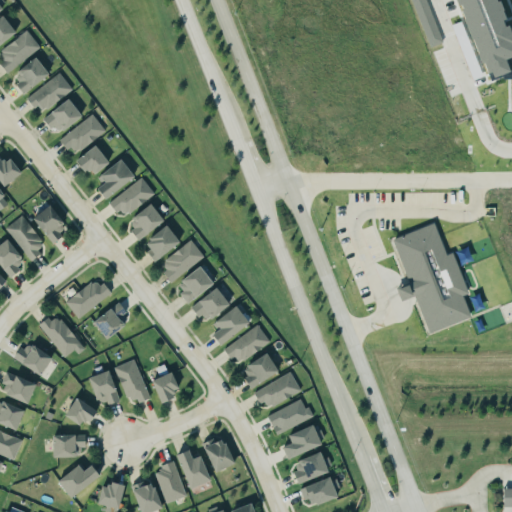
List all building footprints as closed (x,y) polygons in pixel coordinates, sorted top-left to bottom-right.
[(0,0),(0,15),(8,10),(1,1),(1,0),(0,0)] [(409,0),(423,0),(442,44),(430,49),(409,0)] [(511,0),(455,0),(480,64),(483,63),(487,74),(490,72),(493,78),(509,72),(504,60),(511,56),(511,36),(507,26),(504,27),(501,20),(505,19),(498,2),(496,3),(494,0),(511,0)] [(0,48),(20,33),(7,16),(0,21),(0,48)] [(43,50),(32,33),(0,53),(0,58),(9,72),(43,50)] [(29,94),(54,76),(41,58),(16,76),(29,94)] [(40,114),(75,93),(64,75),(29,96),(40,114)] [(46,120),(53,130),(60,125),(67,134),(87,118),(73,99),(46,120)] [(73,156),(108,132),(96,115),(62,140),(73,156)] [(100,176),(114,165),(100,146),(81,161),(91,174),(96,170),(100,176)] [(3,187),(0,183),(0,160),(1,161),(3,159),(5,162),(9,159),(20,173),(3,187)] [(102,190),(110,201),(140,179),(127,161),(102,178),(108,186),(102,190)] [(119,214),(125,210),(128,215),(158,197),(147,179),(111,201),(119,214)] [(0,207),(3,211),(13,204),(0,186),(0,207)] [(169,222),(156,205),(130,225),(143,242),(169,222)] [(37,218),(56,246),(67,238),(62,231),(69,226),(55,206),(37,218)] [(8,229),(34,263),(45,254),(40,248),(46,243),(25,216),(8,229)] [(392,240),(433,224),(446,255),(452,253),(467,294),(462,296),(470,317),(428,333),(414,296),(401,301),(396,287),(408,282),(392,240)] [(147,246),(160,262),(185,243),(171,226),(147,246)] [(0,248),(0,260),(14,279),(23,272),(19,266),(27,260),(12,240),(0,248)] [(165,262),(170,270),(166,273),(173,283),(207,258),(194,241),(165,262)] [(218,285),(204,267),(182,285),(187,291),(182,295),(191,306),(218,285)] [(0,290),(3,293),(12,283),(0,271),(0,290)] [(65,302),(90,282),(92,284),(93,283),(97,283),(99,286),(103,283),(111,293),(78,319),(65,302)] [(234,307),(223,289),(195,307),(206,325),(234,307)] [(97,320),(108,339),(129,327),(123,316),(129,313),(124,305),(97,320)] [(254,325),(240,306),(216,325),(222,333),(218,336),(226,347),(254,325)] [(67,358),(77,350),(81,355),(87,349),(58,314),(42,327),(67,358)] [(273,343),(261,325),(228,348),(240,366),(273,343)] [(45,378),(57,360),(30,342),(18,360),(45,378)] [(256,389),(283,372),(271,353),(244,370),(256,389)] [(116,368),(130,401),(137,398),(140,404),(152,399),(136,360),(116,368)] [(121,401),(114,372),(93,378),(100,406),(121,401)] [(2,393),(33,405),(41,385),(10,373),(2,393)] [(170,373),(150,382),(161,404),(173,398),(171,395),(175,393),(173,390),(177,388),(170,373)] [(256,391),(262,404),(269,401),(272,408),(303,393),(294,373),(256,391)] [(64,416),(76,398),(96,411),(89,422),(87,421),(85,424),(82,422),(80,426),(64,416)] [(0,423),(21,432),(29,413),(2,400),(0,404),(0,423)] [(316,419),(311,406),(307,408),(304,401),(270,414),(278,434),(316,419)] [(296,445),(288,448),(294,461),(327,447),(317,425),(292,436),(296,445)] [(0,454),(17,461),(25,441),(0,430),(0,454)] [(52,436),(84,434),(85,448),(79,448),(79,454),(75,454),(75,457),(53,458),(52,436)] [(219,474),(239,467),(229,437),(208,444),(219,474)] [(198,461),(194,451),(181,457),(196,491),(216,483),(206,458),(198,461)] [(295,465),(303,486),(334,473),(326,453),(295,465)] [(0,483),(8,464),(0,460),(0,483)] [(157,471),(169,505),(189,497),(177,464),(157,471)] [(89,472),(84,465),(62,481),(76,500),(105,478),(96,466),(89,472)] [(135,484),(144,511),(161,511),(165,511),(154,478),(135,484)] [(308,502),(314,500),(317,507),(342,499),(336,479),(304,490),(308,502)] [(124,511),(129,487),(114,483),(113,489),(105,487),(100,506),(124,511)]
